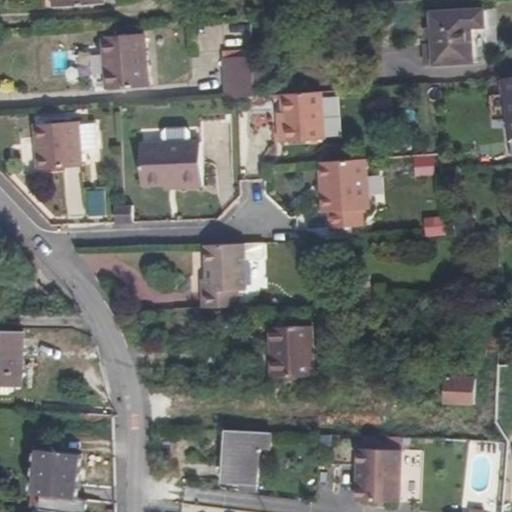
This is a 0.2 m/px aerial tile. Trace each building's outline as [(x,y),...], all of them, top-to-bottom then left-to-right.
[(485,9),(431,12),(433,43),(434,65),(474,63),(472,28),(486,27),(485,9)] [(146,34),(103,37),(107,90),(149,87),(146,34)] [(423,66),(434,65),(433,43),(422,44),(423,66)] [(254,69),(254,57),(224,58),(226,99),(237,98),(255,97),(255,88),(254,69)] [(266,68),(254,69),(255,88),(266,88),(266,68)] [(326,140),(323,92),(282,95),(283,112),(284,127),(279,128),(280,142),(326,140)] [(81,121),(35,125),(39,170),(84,167),(81,121)] [(142,146),(144,186),(166,185),(181,185),(181,191),(204,190),(202,144),(192,144),(192,134),(188,130),(168,130),(164,134),(165,145),(142,146)] [(415,156),(416,176),(436,175),(435,155),(415,156)] [(366,159),(320,162),(322,180),(328,179),(329,196),(323,196),(324,213),(331,212),(332,229),(364,226),(364,210),(370,209),(366,159)] [(84,217),(85,172),(48,171),(47,215),(84,217)] [(105,189),(87,192),(91,219),(109,217),(105,189)] [(115,206),(116,223),(135,222),(134,205),(124,206),(115,206)] [(425,236),(449,236),(448,216),(425,217),(425,236)] [(247,290),(245,244),(206,245),(207,279),(208,291),(203,291),(203,309),(238,308),(238,290),(247,290)] [(346,283),(346,299),(370,298),(370,282),(346,283)] [(299,376),(297,326),(257,327),(259,377),(299,376)] [(25,330),(0,328),(0,386),(23,387),(25,330)] [(475,379),(445,378),(444,402),(474,404),(475,379)] [(272,432),(230,430),(227,483),(241,484),(258,485),(260,449),(270,450),(272,432)] [(357,500),(400,502),(403,449),(359,447),(357,500)] [(82,453),(39,448),(34,493),(42,494),(40,510),(57,511),(87,511),(88,499),(77,497),(82,453)] [(257,493),(258,485),(241,484),(241,492),(257,493)]
